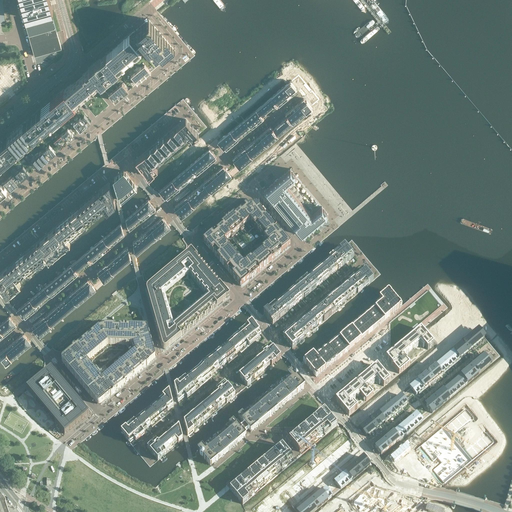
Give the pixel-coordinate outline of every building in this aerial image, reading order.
[(23,0),(26,8),(27,8),(34,6),(39,4),(47,2),(48,2),(49,2),(48,1),(51,1),(50,0),(23,0)] [(220,0),(213,0),(223,11),(226,11),(227,7),(220,0)] [(359,0),(352,0),(364,13),(367,14),(367,10),(359,0)] [(368,0),(368,1),(388,26),(392,23),(373,0),(368,0)] [(51,1),(49,2),(48,2),(47,2),(39,4),(34,6),(27,8),(26,8),(23,9),(25,14),(26,18),(28,18),(31,17),(33,16),(35,16),(37,15),(39,15),(41,14),(44,13),(46,13),(48,12),(50,12),(51,11),(54,11),(51,1)] [(61,48),(57,32),(51,11),(50,12),(48,12),(46,13),(44,13),(41,14),(39,15),(37,15),(35,16),(33,16),(31,17),(28,18),(26,18),(24,19),(35,56),(61,48)] [(159,32),(159,31),(157,29),(156,28),(156,29),(154,27),(154,26),(153,25),(153,26),(151,23),(152,23),(151,22),(150,23),(149,20),(148,19),(148,20),(146,22),(145,22),(145,23),(143,25),(142,24),(142,25),(141,25),(139,27),(139,28),(138,28),(140,30),(139,31),(138,32),(136,30),(135,30),(136,31),(133,33),(133,32),(132,33),(133,33),(130,35),(129,35),(139,47),(145,41),(161,61),(162,62),(162,61),(164,59),(165,59),(166,58),(165,58),(167,56),(168,57),(169,56),(168,55),(169,55),(171,54),(172,53),(171,53),(174,51),(175,51),(174,50),(172,48),(172,47),(171,47),(169,45),(170,45),(169,44),(167,42),(166,41),(164,39),(165,39),(164,38),(163,38),(161,36),(162,35),(161,35),(160,34),(159,33),(159,32)] [(376,22),(373,20),(349,38),(348,41),(352,41),(376,22)] [(380,29),(378,26),(354,45),(352,48),(356,48),(380,29)] [(106,55),(116,67),(117,68),(121,65),(122,66),(125,64),(124,62),(130,57),(131,59),(134,57),(132,55),(135,53),(137,54),(139,52),(138,51),(140,49),(139,47),(129,35),(128,36),(129,36),(128,37),(124,40),(123,40),(124,42),(122,44),(119,46),(118,45),(117,45),(118,46),(113,49),(113,50),(113,49),(111,50),(111,51),(108,54),(107,54),(106,55)] [(154,55),(160,62),(161,62),(161,61),(145,41),(139,47),(140,49),(138,51),(139,52),(137,54),(135,53),(132,55),(134,57),(131,59),(130,57),(124,62),(125,64),(122,66),(121,65),(117,68),(118,69),(126,78),(131,74),(144,62),(154,55)] [(122,81),(129,89),(133,86),(126,78),(118,69),(117,68),(116,67),(106,55),(106,56),(105,57),(104,58),(104,57),(103,57),(103,58),(102,59),(101,60),(101,59),(97,62),(97,63),(96,63),(95,64),(91,67),(92,67),(90,68),(89,69),(99,82),(105,89),(108,93),(122,81)] [(144,62),(151,71),(157,65),(161,63),(160,62),(154,55),(144,62)] [(131,74),(138,82),(140,80),(145,76),(150,71),(151,71),(144,62),(131,74)] [(99,82),(89,69),(88,69),(88,70),(85,72),(84,72),(84,73),(84,74),(83,74),(82,74),(82,75),(93,87),(99,82)] [(126,78),(133,86),(137,82),(138,82),(131,74),(126,78)] [(90,89),(93,87),(82,75),(80,77),(79,76),(79,77),(77,79),(76,79),(76,80),(74,82),(73,82),(71,84),(81,97),(83,95),(84,95),(84,94),(86,92),(87,92),(90,89),(90,90),(90,89)] [(127,90),(129,89),(122,81),(108,93),(111,97),(115,101),(120,96),(127,90)] [(292,95),(293,94),(296,97),(301,94),(296,88),(296,87),(291,81),(284,86),(292,95)] [(81,97),(71,84),(70,84),(70,85),(69,86),(68,86),(68,87),(65,90),(64,89),(64,90),(75,103),(75,102),(75,101),(77,100),(78,100),(78,99),(80,97),(81,97)] [(284,86),(280,89),(288,99),(292,95),(284,86)] [(280,89),(276,93),(283,102),(288,99),(280,89)] [(44,107),(41,109),(46,115),(52,122),(57,129),(61,133),(68,127),(74,135),(76,133),(78,132),(79,131),(81,129),(75,121),(80,117),(84,114),(82,111),(81,110),(79,108),(76,105),(75,103),(64,90),(59,94),(57,96),(50,101),(50,102),(49,103),(48,104),(47,104),(44,107)] [(276,93),(271,97),(272,97),(277,104),(279,106),(283,102),(276,93)] [(306,112),(312,107),(307,100),(306,100),(302,95),(297,99),(300,102),(298,103),(306,112)] [(277,104),(272,97),(264,103),(269,110),(275,105),(276,105),(277,104)] [(264,103),(256,110),(262,117),(263,116),(263,115),(269,110),(264,103)] [(302,115),(306,112),(298,103),(294,106),(302,115)] [(297,119),(302,115),(294,106),(290,110),(297,119)] [(27,131),(34,138),(52,122),(46,115),(41,109),(37,112),(33,116),(31,117),(30,118),(30,119),(29,119),(29,120),(24,124),(22,125),(27,131)] [(256,110),(252,113),(260,122),(264,119),(262,117),(256,110)] [(290,110),(285,114),(287,116),(287,115),(293,122),(293,123),(297,119),(290,110)] [(252,113),(249,116),(256,125),(260,122),(252,113)] [(84,114),(80,117),(86,125),(90,121),(85,115),(84,114)] [(40,146),(42,149),(50,142),(56,150),(57,149),(58,148),(59,148),(60,147),(54,139),(61,133),(57,129),(52,122),(46,115),(43,117),(46,121),(44,123),(45,124),(43,126),(40,122),(37,125),(31,117),(30,118),(30,119),(38,130),(37,131),(36,130),(33,132),(33,131),(33,132),(30,129),(27,131),(34,138),(34,139),(39,145),(40,146)] [(287,116),(286,117),(280,122),(285,129),(293,122),(287,115),(287,116)] [(249,116),(245,119),(253,128),(256,125),(249,116)] [(85,126),(86,125),(80,117),(75,121),(81,129),(85,126)] [(135,161),(148,177),(157,169),(152,162),(184,136),(189,142),(198,135),(185,119),(135,161)] [(245,119),(241,122),(249,131),(252,128),(253,128),(245,119)] [(241,122),(238,125),(245,134),(249,131),(241,122)] [(280,122),(273,128),(273,127),(272,128),(277,135),(285,129),(280,122)] [(18,151),(19,151),(34,139),(34,138),(27,131),(22,125),(21,126),(7,138),(18,151)] [(238,125),(234,128),(241,137),(245,134),(238,125)] [(272,128),(270,126),(266,129),(274,138),(277,135),(272,128)] [(61,133),(67,141),(68,140),(74,135),(68,127),(61,133)] [(234,128),(230,131),(238,140),(241,137),(234,128)] [(266,129),(263,133),(270,141),(274,138),(266,129)] [(234,143),(238,140),(230,131),(226,134),(234,143)] [(54,139),(60,147),(66,141),(67,141),(61,133),(54,139)] [(263,133),(259,136),(266,144),(270,141),(263,133)] [(226,134),(223,137),(230,147),(234,143),(226,134)] [(259,136),(255,139),(263,148),(266,144),(259,136)] [(223,137),(218,142),(221,145),(226,150),(230,147),(223,137)] [(23,165),(30,172),(32,170),(33,169),(19,151),(18,151),(7,138),(6,139),(3,141),(0,143),(0,160),(3,164),(11,174),(23,165)] [(255,139),(252,142),(259,151),(263,148),(255,139)] [(42,149),(49,156),(50,155),(56,150),(50,142),(42,149)] [(252,142),(248,145),(255,154),(259,151),(252,142)] [(255,154),(248,145),(245,148),(244,148),(252,157),(255,154)] [(248,160),(252,157),(244,148),(240,151),(248,160)] [(39,152),(45,159),(48,157),(49,156),(42,149),(39,152)] [(212,162),(216,158),(212,153),(212,152),(209,149),(204,153),(212,162)] [(244,163),(248,160),(240,151),(237,154),(244,163)] [(35,155),(41,162),(44,160),(45,159),(39,152),(35,155)] [(204,153),(200,156),(208,165),(212,162),(204,153)] [(237,154),(232,158),(237,164),(236,164),(239,168),(244,163),(237,154)] [(31,158),(38,165),(40,163),(41,162),(35,155),(31,158)] [(200,156),(197,159),(204,168),(208,165),(200,156)] [(34,168),(37,166),(38,165),(31,158),(28,161),(34,168)] [(197,159),(193,162),(201,171),(204,168),(197,159)] [(0,182),(1,183),(2,182),(3,184),(2,184),(2,185),(3,186),(6,189),(7,188),(8,187),(10,189),(11,187),(14,185),(18,182),(11,174),(3,164),(0,160),(0,182)] [(193,162),(189,165),(190,166),(197,174),(201,171),(193,162)] [(23,165),(11,174),(18,182),(23,177),(25,176),(26,175),(30,172),(23,165)] [(192,178),(196,174),(197,175),(197,174),(190,166),(185,169),(192,178)] [(226,179),(231,175),(228,171),(227,171),(223,166),(218,170),(226,179)] [(188,181),(192,178),(185,169),(181,173),(188,181)] [(322,207),(312,215),(287,185),(297,176),(295,174),(292,170),(292,171),(290,169),(289,170),(288,170),(286,171),(287,172),(284,174),(284,173),(282,175),(280,177),(278,178),(278,179),(276,181),(275,180),(274,182),(272,184),(271,184),(269,186),(270,186),(267,188),(265,189),(265,190),(264,191),(273,202),(293,225),(292,225),(295,229),(296,229),(297,231),(298,232),(299,233),(302,236),(303,235),(304,235),(305,233),(307,231),(308,232),(310,230),(309,229),(312,228),(314,226),(316,224),(318,223),(318,222),(320,220),(321,221),(322,219),(324,217),(325,217),(327,216),(326,215),(328,214),(326,212),(327,212),(324,208),(323,208),(322,207)] [(222,182),(226,179),(218,170),(214,173),(222,182)] [(114,179),(120,200),(137,186),(124,171),(114,179)] [(184,185),(188,181),(181,173),(176,177),(184,185)] [(218,185),(222,182),(214,173),(211,176),(218,185)] [(215,188),(218,185),(211,176),(207,179),(215,188)] [(179,189),(180,189),(179,189),(184,185),(176,177),(172,180),(179,189)] [(207,179),(203,182),(211,191),(215,188),(207,179)] [(176,192),(179,189),(172,180),(169,183),(176,192)] [(206,195),(211,191),(203,182),(203,183),(199,186),(206,195)] [(109,183),(0,274),(0,288),(6,296),(115,204),(109,183)] [(173,194),(176,192),(169,183),(166,185),(173,194)] [(170,197),(173,194),(166,185),(163,188),(170,197)] [(202,198),(206,195),(199,186),(195,190),(202,198)] [(163,188),(160,190),(166,198),(167,198),(168,198),(170,197),(163,188)] [(198,202),(202,198),(195,190),(190,193),(198,202)] [(198,202),(190,193),(186,197),(186,196),(186,197),(193,206),(198,202)] [(193,206),(186,197),(183,199),(190,208),(193,206)] [(187,211),(190,208),(183,199),(180,202),(187,211)] [(155,208),(148,200),(145,203),(152,212),(154,210),(154,209),(155,208)] [(267,265),(290,246),(285,239),(283,237),(273,225),(272,223),(271,223),(271,222),(270,221),(269,221),(259,209),(260,209),(258,207),(254,202),(253,200),(248,204),(230,219),(229,219),(227,220),(228,221),(227,221),(225,222),(225,223),(203,242),(220,262),(219,263),(221,265),(221,264),(222,265),(223,267),(224,267),(240,286),(241,286),(242,286),(263,268),(264,269),(265,267),(266,266),(266,267),(268,265),(267,265)] [(187,211),(180,202),(177,204),(184,213),(187,211)] [(142,205),(149,214),(152,212),(145,203),(142,205)] [(177,204),(175,206),(175,207),(174,208),(181,216),(184,213),(177,204)] [(139,208),(146,217),(149,214),(142,205),(139,208)] [(136,210),(143,219),(146,217),(139,208),(136,210)] [(143,219),(136,210),(132,214),(139,222),(143,219),(143,220),(143,219)] [(139,222),(132,214),(129,217),(136,225),(139,222)] [(136,225),(129,217),(126,219),(129,231),(136,225)] [(166,228),(169,226),(163,218),(162,218),(161,218),(159,219),(166,228)] [(159,219),(156,222),(163,231),(166,228),(159,219)] [(156,222),(153,224),(160,233),(163,231),(156,222)] [(124,235),(121,223),(114,229),(121,238),(124,235)] [(153,224),(150,227),(157,236),(160,233),(153,224)] [(153,239),(157,236),(150,227),(149,227),(150,228),(146,230),(153,239)] [(121,238),(114,229),(110,232),(118,241),(121,238)] [(150,242),(153,239),(146,230),(143,233),(150,242)] [(118,241),(110,232),(107,235),(114,244),(118,241)] [(146,245),(150,242),(143,233),(139,237),(146,245)] [(114,244),(107,235),(103,238),(110,247),(114,244)] [(142,248),(146,245),(139,237),(135,240),(142,248)] [(110,247),(103,238),(99,242),(106,250),(110,247)] [(136,254),(142,248),(135,240),(132,242),(136,254)] [(106,250),(99,242),(94,245),(102,254),(106,250)] [(102,254),(94,245),(90,249),(97,258),(102,254)] [(128,260),(131,258),(130,255),(127,246),(121,252),(128,260)] [(344,246),(263,314),(273,325),(354,258),(344,246)] [(97,258),(90,249),(85,253),(91,260),(93,262),(93,261),(97,258)] [(222,302),(229,297),(224,291),(220,286),(219,285),(215,280),(215,279),(214,279),(210,274),(209,273),(205,268),(204,267),(200,262),(191,251),(191,252),(186,256),(185,256),(185,257),(181,260),(180,261),(179,261),(179,262),(175,265),(174,266),(173,267),(169,270),(168,271),(167,272),(163,275),(162,277),(161,276),(161,277),(157,280),(156,282),(155,281),(155,282),(149,287),(148,288),(147,288),(147,289),(147,290),(146,291),(147,292),(157,330),(157,331),(159,337),(160,338),(161,344),(162,345),(163,348),(163,349),(164,350),(165,350),(166,350),(166,349),(169,347),(175,342),(181,337),(184,334),(187,332),(190,329),(193,327),(196,324),(199,322),(202,319),(205,317),(208,314),(211,312),(214,309),(217,307),(222,302)] [(121,252),(117,255),(124,263),(128,260),(121,252)] [(91,260),(85,253),(78,259),(83,265),(90,260),(91,260)] [(117,255),(113,258),(120,266),(124,263),(117,255)] [(110,261),(117,269),(120,266),(113,258),(110,261)] [(78,259),(71,265),(77,272),(77,271),(78,271),(77,270),(83,265),(78,259)] [(106,263),(106,264),(113,273),(117,269),(110,261),(106,264),(106,263)] [(109,276),(113,273),(106,264),(101,267),(109,276)] [(71,265),(67,268),(74,277),(78,274),(79,273),(77,271),(77,272),(71,265)] [(104,280),(109,276),(101,267),(99,270),(97,272),(98,273),(99,274),(104,280)] [(375,280),(364,267),(283,334),(294,347),(375,280)] [(74,277),(67,268),(62,272),(70,281),(74,277)] [(70,281),(62,272),(58,276),(65,285),(70,281)] [(65,285),(58,276),(53,279),(61,288),(65,285)] [(61,288),(53,279),(49,283),(56,292),(61,288)] [(83,283),(90,292),(95,288),(89,281),(87,280),(86,281),(85,281),(83,283)] [(56,292),(49,283),(45,287),(52,296),(56,292)] [(78,287),(86,296),(90,292),(83,283),(78,287)] [(52,296),(45,287),(41,290),(48,298),(51,296),(52,296)] [(86,296),(78,287),(74,290),(81,299),(86,296)] [(48,298),(41,290),(37,293),(44,301),(48,298)] [(81,299),(74,290),(70,294),(77,303),(81,299)] [(312,355),(304,362),(316,378),(401,307),(388,292),(379,299),(383,303),(315,359),(312,355)] [(44,301),(37,293),(34,296),(41,304),(44,301)] [(77,303),(70,294),(69,294),(69,295),(66,297),(73,306),(77,303)] [(41,304),(34,296),(30,299),(35,306),(36,307),(37,308),(38,308),(37,307),(41,304)] [(70,309),(73,306),(66,297),(62,300),(70,309)] [(35,306),(30,299),(27,302),(34,310),(37,308),(36,307),(35,306)] [(66,312),(70,309),(62,300),(59,304),(66,312)] [(34,310),(27,302),(24,304),(31,313),(34,310)] [(31,313),(24,304),(21,307),(28,315),(31,313)] [(62,315),(66,312),(59,304),(55,307),(62,315)] [(28,315),(21,307),(18,309),(24,317),(25,317),(26,317),(28,315)] [(58,318),(62,315),(55,307),(51,310),(58,318)] [(55,321),(58,318),(51,310),(48,313),(55,321)] [(46,318),(51,324),(55,321),(48,313),(44,316),(44,315),(44,316),(46,318)] [(9,316),(5,320),(13,329),(13,328),(15,326),(15,324),(10,318),(10,317),(9,316)] [(48,327),(51,324),(46,318),(44,316),(41,318),(48,327)] [(45,329),(48,327),(41,318),(38,321),(45,329)] [(5,320),(2,323),(9,332),(9,331),(12,329),(13,329),(5,320)] [(42,332),(45,329),(38,321),(35,323),(42,332)] [(0,324),(0,323),(0,328),(5,335),(8,332),(9,332),(2,323),(0,324)] [(39,335),(42,332),(35,323),(33,325),(33,326),(32,327),(39,335)] [(261,335),(252,324),(243,331),(245,333),(240,336),(239,334),(226,345),(228,347),(220,353),(218,352),(202,365),(203,367),(182,385),(181,383),(174,388),(178,403),(186,397),(187,399),(212,378),(211,376),(227,362),(229,364),(237,357),(235,355),(239,352),(241,354),(258,340),(257,338),(261,335)] [(126,328),(124,328),(103,327),(99,328),(75,349),(75,348),(73,349),(72,350),(73,351),(72,351),(72,352),(66,356),(63,359),(62,359),(62,360),(62,361),(62,362),(62,363),(70,372),(70,373),(71,374),(72,374),(72,375),(72,376),(73,376),(74,376),(80,384),(86,391),(85,391),(86,392),(87,393),(88,393),(87,393),(88,394),(89,395),(97,404),(97,405),(98,405),(99,406),(99,405),(100,405),(100,404),(110,396),(111,397),(113,396),(113,394),(127,382),(128,382),(130,380),(154,360),(155,359),(155,357),(147,330),(147,328),(145,328),(126,328)] [(478,330),(281,494),(296,511),(311,511),(499,355),(478,330)] [(420,330),(386,358),(399,374),(409,365),(406,361),(402,365),(398,360),(420,341),(427,350),(433,345),(420,330)] [(19,336),(26,345),(30,342),(30,341),(29,340),(24,334),(24,335),(22,334),(19,336)] [(16,339),(15,339),(23,348),(26,345),(19,336),(18,337),(17,338),(16,339)] [(12,342),(19,351),(23,348),(15,339),(15,340),(12,342)] [(8,345),(15,354),(19,351),(12,342),(11,343),(8,345)] [(5,348),(4,349),(12,357),(12,358),(14,356),(14,355),(15,354),(8,345),(7,346),(5,348)] [(280,358),(279,357),(277,354),(277,353),(276,352),(275,352),(270,345),(269,346),(269,345),(267,347),(268,347),(265,349),(261,353),(260,354),(258,356),(255,358),(253,360),(254,362),(246,369),(238,376),(246,386),(247,386),(251,382),(251,381),(254,379),(257,377),(261,374),(261,373),(263,371),(271,364),(271,365),(272,366),(276,362),(277,362),(278,361),(278,360),(280,358)] [(3,349),(0,352),(0,353),(1,354),(1,355),(0,356),(6,363),(6,362),(12,358),(12,357),(4,349),(3,350),(3,349)] [(377,366),(336,401),(348,416),(354,411),(347,403),(376,378),(383,387),(389,382),(377,366)] [(71,391),(66,385),(61,379),(60,380),(59,380),(58,378),(57,377),(56,376),(56,375),(51,369),(27,389),(36,400),(36,401),(37,401),(38,403),(39,404),(41,405),(40,406),(41,407),(43,408),(43,409),(48,415),(49,415),(50,417),(53,421),(55,422),(54,423),(55,423),(55,424),(56,424),(57,425),(59,428),(60,429),(62,431),(64,435),(68,431),(70,430),(83,419),(88,414),(79,403),(80,402),(76,396),(71,391)] [(278,410),(280,408),(283,406),(291,398),(294,396),(299,392),(302,390),(304,388),(304,386),(299,381),(297,378),(298,377),(296,375),(295,376),(292,372),(288,376),(289,378),(244,416),(242,414),(238,417),(238,418),(240,420),(244,425),(242,427),(246,432),(249,431),(250,433),(252,432),(253,431),(253,430),(256,428),(261,424),(264,422),(268,418),(273,414),(275,412),(278,410)] [(226,402),(226,403),(231,399),(231,400),(233,399),(233,398),(235,396),(233,393),(232,391),(232,392),(231,391),(225,383),(224,384),(224,383),(222,385),(223,385),(220,387),(216,390),(216,391),(218,393),(202,406),(193,414),(184,422),(187,433),(188,436),(194,431),(194,430),(193,430),(201,423),(203,421),(204,422),(208,419),(207,418),(210,416),(222,405),(226,402)] [(367,388),(360,394),(366,401),(373,396),(367,388)] [(173,407),(170,395),(164,400),(163,398),(159,401),(160,403),(143,417),(142,415),(125,429),(127,431),(122,435),(130,444),(134,440),(136,442),(144,435),(142,432),(151,426),(153,428),(169,414),(167,412),(173,407)] [(415,449),(444,484),(494,442),(486,433),(464,451),(450,435),(473,416),(465,408),(415,449)] [(230,489),(242,505),(249,499),(255,494),(325,436),(337,425),(336,425),(336,424),(333,420),(330,417),(324,410),(323,411),(320,413),(320,414),(319,415),(318,415),(301,430),(300,430),(296,434),(294,435),(282,445),(281,446),(276,450),(275,451),(253,469),(253,470),(241,479),(241,480),(236,484),(235,485),(234,486),(233,486),(230,489)] [(238,443),(240,441),(243,439),(244,438),(244,439),(245,438),(246,437),(246,436),(244,434),(246,432),(242,427),(240,429),(236,424),(234,422),(233,421),(229,425),(231,427),(227,430),(208,446),(205,448),(204,449),(202,447),(199,450),(198,451),(200,454),(200,455),(200,457),(202,458),(203,458),(210,466),(211,466),(213,464),(216,462),(219,459),(221,457),(224,455),(228,451),(232,448),(235,446),(238,443)] [(162,457),(166,454),(166,453),(177,443),(178,444),(182,440),(178,426),(158,443),(156,441),(147,448),(157,461),(160,459),(162,458),(162,457)] [(371,487),(352,503),(359,511),(364,511),(370,508),(367,504),(375,498),(400,505),(391,511),(410,511),(422,502),(371,487)]
